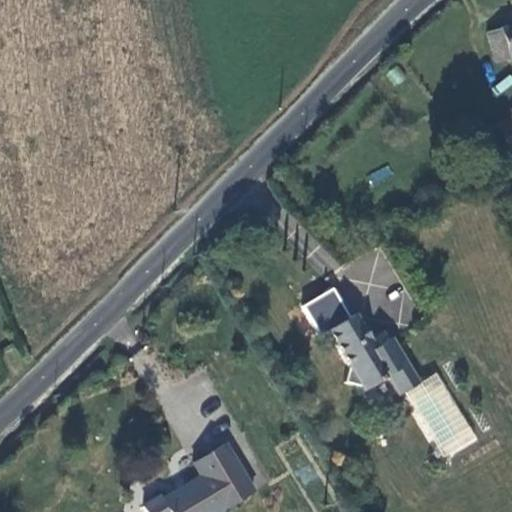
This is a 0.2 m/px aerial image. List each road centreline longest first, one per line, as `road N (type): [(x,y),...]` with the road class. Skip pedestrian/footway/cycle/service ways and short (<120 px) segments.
road 1 (tertiary): [(0,420),(417,0)]
road 2 (unknown): [(356,289),(241,177)]
